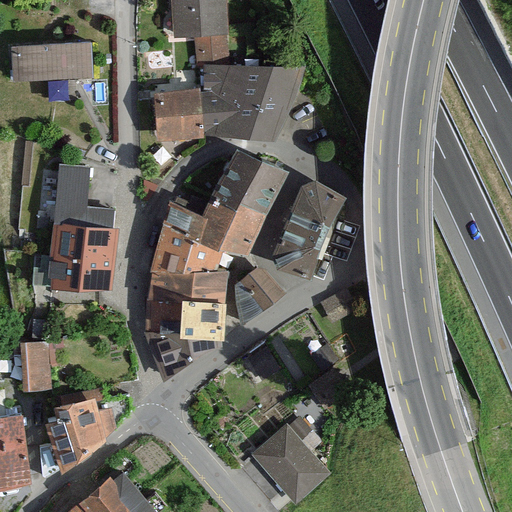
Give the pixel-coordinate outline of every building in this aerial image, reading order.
[(229,0),(175,0),(177,36),(198,34),(203,84),(159,86),(160,137),(281,137),(309,62),(233,61),(229,0)] [(92,35),(12,39),(14,74),(93,70),(92,35)] [(158,220),(164,224),(153,268),(149,298),(151,326),(166,376),(227,333),(234,270),(222,267),(228,247),(251,252),(292,168),(238,146),(206,210),(169,196),(158,220)] [(91,162),(59,158),(54,218),(114,222),(115,204),(88,201),(91,162)] [(316,176),(301,183),(277,251),(279,265),(313,275),(328,240),(338,211),(345,189),(316,176)] [(114,222),(54,218),(50,249),(52,283),(107,285),(114,222)] [(263,262),(242,277),(265,307),(286,292),(263,262)] [(347,289),(324,302),(334,321),(358,308),(347,289)] [(49,343),(23,345),(25,390),(51,389),(49,343)] [(271,343),(252,355),(268,379),(286,367),(271,343)] [(331,343),(312,355),(321,369),(339,357),(331,343)] [(335,368),(312,384),(329,407),(351,391),(335,368)] [(71,414),(46,417),(62,469),(118,425),(114,402),(100,405),(97,392),(68,399),(71,414)] [(24,410),(0,412),(0,484),(30,482),(24,410)] [(334,470),(290,421),(256,451),(300,501),(334,470)] [(162,511),(120,462),(60,511),(162,511)]
